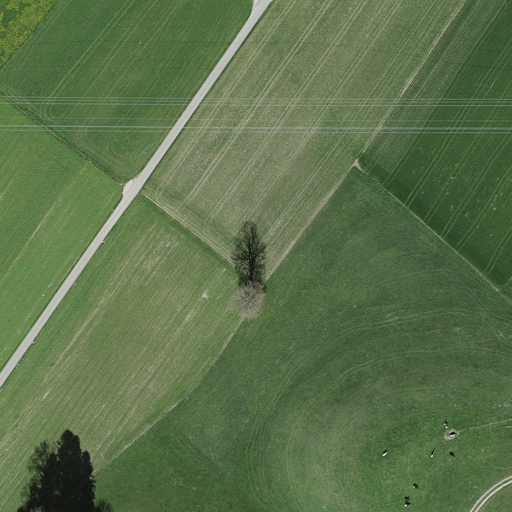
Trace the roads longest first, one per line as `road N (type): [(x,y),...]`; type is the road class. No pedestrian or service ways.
road 1 (unclassified): [(266,0),(0,380)]
road 2 (track): [(0,88),(133,189)]
